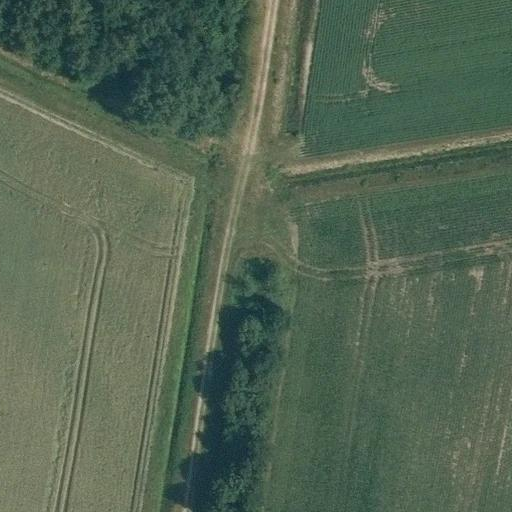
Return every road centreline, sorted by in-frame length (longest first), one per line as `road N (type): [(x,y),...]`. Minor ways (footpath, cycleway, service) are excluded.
road 1 (track): [(511,126),(243,168),(0,48)]
road 2 (track): [(271,0),(188,511)]
